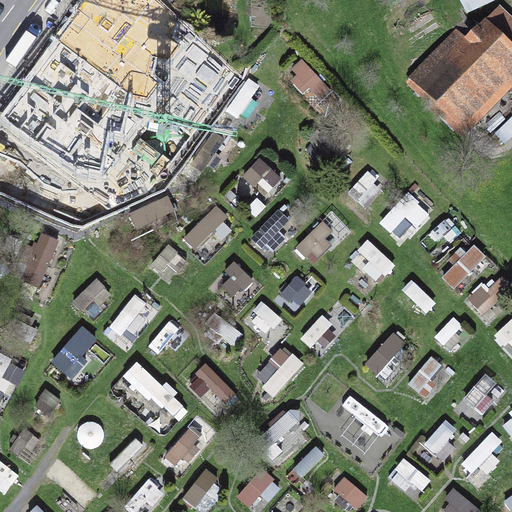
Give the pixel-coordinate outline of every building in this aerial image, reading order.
[(63,31),(10,127),(89,170),(176,12),(153,0),(128,0),(101,52),(63,31)] [(410,81),(464,137),(511,90),(511,33),(498,19),(470,47),(458,34),(410,81)] [(304,58),(288,71),(319,108),(336,95),(304,58)] [(242,177),(264,196),(284,174),(261,155),(242,177)] [(364,207),(384,185),(369,171),(349,193),(364,207)] [(132,211),(137,226),(165,216),(160,200),(132,211)] [(409,211),(397,202),(380,223),(405,242),(429,211),(416,201),(409,211)] [(183,239),(203,260),(236,227),(215,207),(183,239)] [(269,257),(297,226),(278,209),(250,241),(269,257)] [(314,264),(352,229),(334,210),(296,245),(314,264)] [(41,287),(65,240),(43,229),(20,276),(41,287)] [(377,283),(395,264),(369,240),(352,259),(377,283)] [(477,245),(443,276),(454,287),(488,256),(477,245)] [(153,265),(166,276),(183,258),(170,246),(153,265)] [(233,297),(254,280),(239,261),(218,278),(233,297)] [(285,292),(302,305),(314,290),(297,276),(285,292)] [(92,316),(113,293),(97,278),(76,302),(92,316)] [(418,318),(435,301),(414,281),(397,298),(418,318)] [(486,286),(469,294),(480,316),(496,308),(486,286)] [(105,331),(125,349),(159,310),(139,292),(105,331)] [(313,345),(334,322),(324,313),(303,336),(313,345)] [(455,317),(436,334),(450,350),(469,333),(455,317)] [(511,318),(494,335),(511,354),(511,318)] [(157,338),(174,352),(190,332),(173,319),(157,338)] [(50,364),(65,377),(99,339),(84,326),(50,364)] [(365,362),(388,385),(406,368),(392,354),(405,342),(396,332),(365,362)] [(285,344),(256,376),(277,395),(306,363),(285,344)] [(409,383),(420,391),(443,363),(432,355),(409,383)] [(214,388),(203,398),(217,412),(237,393),(208,363),(199,372),(214,388)] [(123,382),(183,417),(193,400),(133,365),(123,382)] [(464,398),(483,414),(506,388),(487,372),(464,398)] [(280,461),(310,436),(289,411),(260,436),(280,461)] [(200,415),(165,455),(183,471),(218,431),(200,415)] [(438,455),(459,428),(445,418),(425,445),(438,455)] [(480,483),(502,459),(494,452),(504,441),(492,430),(460,465),(480,483)] [(408,457),(391,476),(414,498),(432,479),(408,457)] [(198,507),(218,475),(206,467),(186,499),(198,507)] [(270,472),(239,490),(250,508),(281,489),(270,472)] [(348,476),(337,487),(357,507),(368,496),(348,476)] [(446,511),(471,511),(478,503),(456,489),(442,509),(446,511)] [(511,511),(511,498),(503,504),(507,511),(511,511)]
